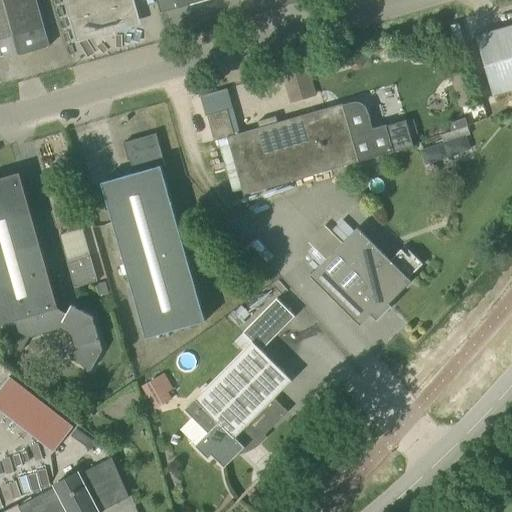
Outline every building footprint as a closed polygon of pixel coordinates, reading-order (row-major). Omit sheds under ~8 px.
[(35,0),(0,0),(0,60),(49,47),(35,0)] [(140,20),(134,0),(64,0),(75,38),(140,20)] [(156,0),(160,13),(204,0),(156,0)] [(511,26),(476,36),(493,95),(511,89),(511,26)] [(467,59),(447,65),(460,107),(480,101),(467,59)] [(291,102),(317,95),(309,66),(283,74),(291,102)] [(227,89),(201,96),(206,115),(233,108),(227,89)] [(227,138),(232,155),(244,194),(359,161),(393,151),(386,125),(373,128),(368,111),(368,110),(367,109),(367,108),(366,107),(365,106),(364,105),(363,105),(363,104),(362,103),(361,103),(360,103),(359,102),(358,102),(357,102),(356,102),(355,102),(354,102),(343,105),(343,104),(278,123),(260,128),(234,135),(227,137),(227,138)] [(465,118),(450,124),(452,131),(468,125),(465,118)] [(416,119),(406,121),(410,136),(420,134),(416,119)] [(130,160),(134,174),(151,169),(146,152),(160,148),(156,134),(124,143),(129,161),(130,160)] [(466,135),(420,150),(425,165),(471,150),(466,135)] [(102,183),(146,338),(205,321),(161,167),(165,165),(160,148),(146,152),(151,169),(134,174),(102,183)] [(0,178),(0,214),(34,334),(65,326),(74,331),(77,346),(70,358),(91,370),(102,350),(93,316),(72,305),(67,313),(59,308),(58,308),(20,173),(0,178)] [(0,326),(5,344),(20,351),(30,334),(31,335),(34,334),(0,214),(0,326)] [(60,235),(68,260),(77,287),(108,277),(92,225),(60,235)] [(357,227),(310,275),(360,325),(371,314),(378,321),(392,306),(389,303),(411,281),(408,278),(423,264),(404,246),(390,260),(357,227)] [(105,280),(95,283),(99,296),(109,293),(105,280)] [(292,380),(262,350),(295,316),(277,299),(244,333),(252,341),(184,409),(208,432),(194,446),(208,459),(211,455),(224,467),(237,454),(234,451),(250,435),(257,442),(287,412),(274,398),(292,380)] [(0,389),(0,407),(56,451),(76,425),(11,375),(0,389)] [(160,376),(142,386),(151,402),(152,402),(165,394),(169,392),(168,391),(168,390),(166,387),(160,376)] [(24,503),(28,511),(101,511),(130,497),(110,458),(79,475),(78,473),(55,485),(56,487),(24,503)]
